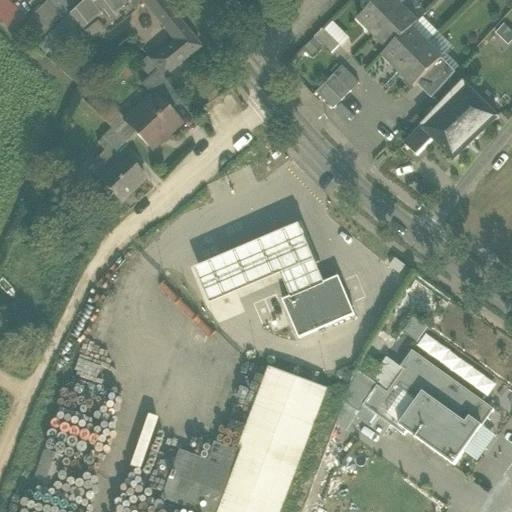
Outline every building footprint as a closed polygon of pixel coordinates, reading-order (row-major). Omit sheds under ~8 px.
[(3,0),(0,0),(0,19),(14,32),(26,19),(3,0)] [(45,4),(62,22),(68,15),(84,0),(46,0),(44,2),(45,4)] [(93,18),(101,12),(91,0),(86,0),(67,17),(79,30),(80,29),(93,18)] [(91,0),(101,12),(108,20),(127,5),(123,0),(91,0)] [(123,0),(127,5),(132,11),(142,3),(144,0),(123,0)] [(152,16),(165,6),(160,0),(144,0),(142,3),(152,16)] [(379,0),(359,21),(374,37),(403,9),(393,0),(379,0)] [(393,0),(403,9),(411,0),(410,0),(393,0)] [(426,16),(411,0),(403,9),(418,24),(423,18),(426,16)] [(51,34),(62,22),(45,4),(22,25),(41,44),(51,34)] [(132,11),(127,5),(108,20),(101,12),(93,18),(96,22),(103,30),(105,33),(132,11)] [(150,63),(162,79),(199,49),(165,6),(152,16),(155,19),(174,43),(150,63)] [(418,24),(403,9),(374,37),(389,52),(412,29),(418,24)] [(79,30),(67,17),(62,22),(51,34),(59,44),(79,30)] [(93,18),(80,29),(83,33),(96,22),(93,18)] [(412,29),(427,45),(439,34),(423,18),(418,24),(412,29)] [(96,22),(83,33),(89,41),(103,30),(96,22)] [(333,23),(324,32),(340,47),(341,48),(350,39),(333,23)] [(511,44),(511,32),(505,26),(496,35),(509,47),(511,44)] [(427,45),(412,29),(389,52),(383,57),(399,73),(427,45)] [(314,39),(332,56),(340,47),(324,32),(323,31),(314,39)] [(44,58),(59,44),(51,34),(41,44),(35,50),(44,58)] [(453,48),(439,34),(427,45),(441,59),(446,55),(453,48)] [(441,59),(427,45),(399,73),(414,89),(417,86),(443,61),(441,59)] [(460,69),(446,55),(441,59),(443,61),(456,74),(460,69)] [(417,86),(431,100),(456,74),(443,61),(417,86)] [(343,68),(334,76),(351,93),(360,85),(343,68)] [(153,97),(167,112),(180,102),(157,73),(142,86),(153,97)] [(343,102),(351,93),(334,76),(326,85),(343,102)] [(434,141),(455,163),(499,119),(464,84),(422,130),(434,141)] [(318,93),(334,110),(343,102),(326,85),(318,93)] [(124,124),(151,152),(179,126),(167,112),(153,97),(124,124)] [(422,129),(405,146),(418,158),(434,141),(422,130),(422,129)] [(103,140),(117,154),(126,145),(112,131),(103,140)] [(98,182),(119,203),(128,195),(129,196),(144,181),(122,158),(98,182)] [(292,301),(325,287),(299,226),(196,271),(211,306),(282,276),(292,301)] [(355,317),(339,279),(283,302),(300,340),(355,317)] [(428,330),(414,320),(403,334),(418,344),(428,330)] [(405,437),(408,433),(455,467),(464,454),(483,428),(495,412),(413,353),(401,369),(405,372),(388,395),(378,388),(364,408),(365,408),(392,428),(405,437)] [(387,359),(371,382),(379,387),(378,388),(388,395),(405,372),(401,369),(387,359)] [(282,511),(328,391),(270,369),(238,455),(212,445),(205,464),(177,453),(159,499),(192,511),(282,511)] [(371,382),(358,372),(344,404),(358,414),(360,415),(365,408),(364,408),(378,388),(379,387),(371,382)] [(358,414),(344,404),(336,426),(347,434),(358,419),(356,417),(358,414)] [(360,415),(358,414),(356,417),(358,419),(384,438),(392,428),(365,408),(360,415)] [(496,438),(483,428),(464,454),(478,464),(496,438)]
